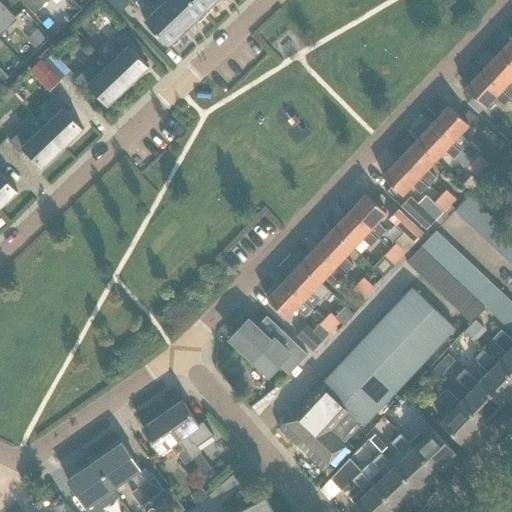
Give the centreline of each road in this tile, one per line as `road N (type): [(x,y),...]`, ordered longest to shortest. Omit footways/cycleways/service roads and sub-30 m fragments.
road 1 (residential): [(181,353),(511,1)]
road 2 (residential): [(0,258),(275,0)]
road 3 (residential): [(0,453),(21,461),(181,353)]
road 4 (unclassified): [(317,511),(181,353)]
